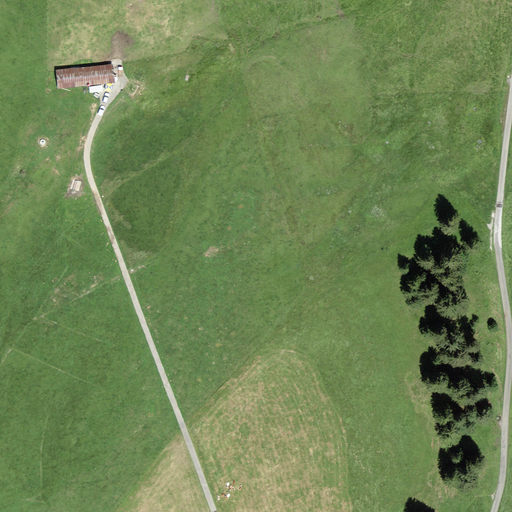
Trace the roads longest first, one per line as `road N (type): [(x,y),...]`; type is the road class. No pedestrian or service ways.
road 1 (unclassified): [(216,511),(90,174),(87,146),(113,89)]
road 2 (unclassified): [(511,106),(498,240),(511,329)]
road 3 (unclassified): [(511,381),(496,511)]
